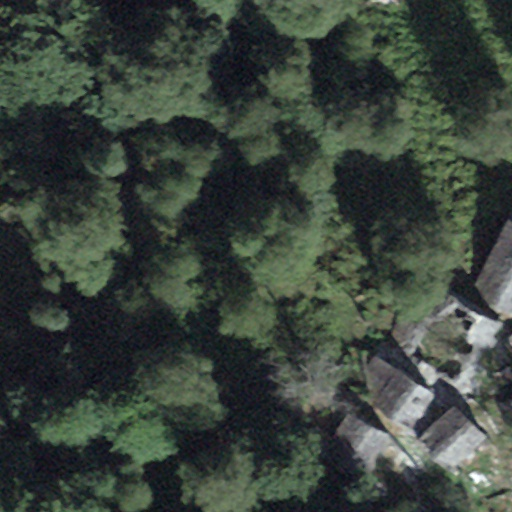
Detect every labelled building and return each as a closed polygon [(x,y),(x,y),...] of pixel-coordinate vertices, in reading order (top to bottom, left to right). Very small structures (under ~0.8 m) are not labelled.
[(511,225),(505,223),(475,288),(501,321),(511,320),(511,225)] [(429,322),(399,303),(370,350),(400,369),(429,322)] [(511,332),(502,336),(511,368),(511,332)] [(397,376),(373,359),(351,390),(375,407),(397,376)] [(449,407),(397,376),(375,407),(415,443),(449,407)] [(508,439),(511,437),(511,395),(494,402),(508,439)] [(484,439),(449,407),(415,443),(450,475),(484,439)] [(388,442),(346,412),(319,449),(361,479),(388,442)]
